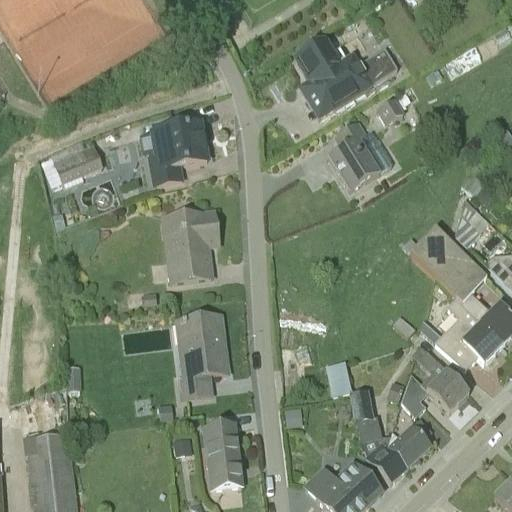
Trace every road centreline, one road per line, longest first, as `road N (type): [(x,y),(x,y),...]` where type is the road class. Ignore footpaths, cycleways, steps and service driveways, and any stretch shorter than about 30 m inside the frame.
road 1 (residential): [(280,511),(251,156),(234,84)]
road 2 (tertiary): [(410,511),(511,413)]
